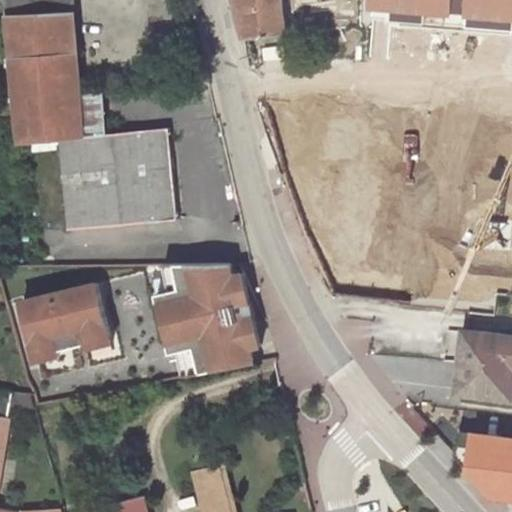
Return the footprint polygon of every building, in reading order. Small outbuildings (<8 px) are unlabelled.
[(72,0),(8,0),(10,14),(74,11),(72,0)] [(239,0),(244,36),(286,31),(281,0),(239,0)] [(330,0),(330,25),(363,26),(362,0),(330,0)] [(511,0),(373,0),(372,18),(428,23),(429,10),(470,13),(469,26),(511,29),(511,0)] [(429,10),(428,23),(469,26),(470,13),(429,10)] [(74,11),(10,14),(14,58),(77,53),(74,11)] [(287,46),(263,49),(264,59),(288,57),(287,46)] [(77,53),(14,58),(18,99),(81,93),(77,53)] [(105,91),(81,93),(84,134),(107,133),(105,91)] [(81,93),(18,99),(23,140),(58,137),(68,228),(178,218),(168,127),(107,133),(84,134),(81,93)] [(328,172),(397,183),(407,122),(338,111),(328,172)] [(410,292),(511,295),(511,247),(511,231),(411,229),(410,292)] [(244,276),(241,264),(185,265),(191,289),(180,292),(166,295),(180,354),(185,352),(190,377),(264,363),(261,348),(254,320),(264,317),(265,317),(261,302),(251,304),(244,276)] [(185,265),(174,265),(180,292),(191,289),(185,265)] [(251,304),(261,302),(254,274),(244,276),(251,304)] [(107,283),(32,300),(45,355),(68,350),(97,343),(120,338),(107,283)] [(254,320),(261,348),(271,345),(264,317),(254,320)] [(511,396),(511,336),(466,331),(463,361),(460,391),(511,396)] [(120,338),(97,343),(98,348),(121,343),(120,338)] [(68,350),(45,355),(46,360),(69,355),(68,350)] [(0,389),(0,415),(9,417),(14,392),(0,389)] [(0,469),(9,417),(0,415),(0,469)] [(235,511),(223,466),(199,472),(202,483),(199,485),(206,511),(235,511)] [(148,511),(145,499),(93,511),(148,511)]
